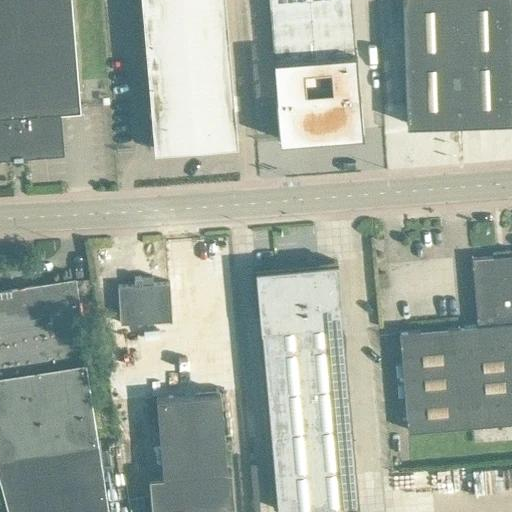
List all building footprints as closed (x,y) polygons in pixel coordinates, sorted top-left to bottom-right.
[(71,0),(0,0),(0,152),(63,148),(60,107),(80,106),(71,0)] [(236,141),(224,0),(142,0),(154,148),(236,141)] [(350,0),(269,0),(280,139),(362,133),(350,0)] [(401,0),(406,123),(511,119),(511,24),(511,0),(401,0)] [(511,252),(511,253),(510,248),(492,249),(493,254),(471,256),(477,323),(399,330),(407,430),(472,424),(511,420),(511,252)] [(317,259),(296,260),(295,260),(295,265),(256,268),(259,308),(255,309),(255,310),(259,310),(276,509),(357,503),(337,261),(318,263),(317,259)] [(109,271),(110,281),(134,278),(132,268),(109,271)] [(134,283),(118,284),(120,322),(172,319),(169,281),(153,282),(152,275),(151,275),(151,277),(141,278),(141,276),(134,276),(134,283)] [(9,290),(0,291),(0,478),(9,511),(108,511),(106,495),(116,494),(114,483),(104,483),(97,439),(115,437),(111,411),(93,413),(73,280),(33,286),(33,283),(32,284),(32,286),(10,289),(9,287),(8,287),(9,290)] [(84,280),(76,281),(77,291),(86,290),(84,280)] [(156,397),(163,476),(150,490),(152,511),(233,511),(230,472),(226,472),(220,391),(156,397)]
